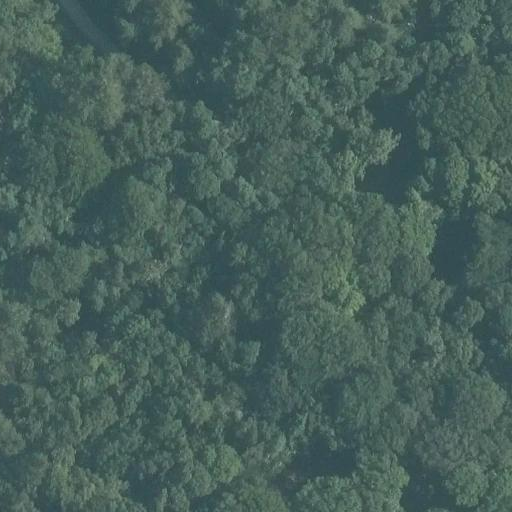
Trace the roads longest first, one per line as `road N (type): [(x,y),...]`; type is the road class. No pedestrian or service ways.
road 1 (track): [(372,185),(141,211),(0,285)]
road 2 (unknown): [(410,216),(431,213),(511,277)]
